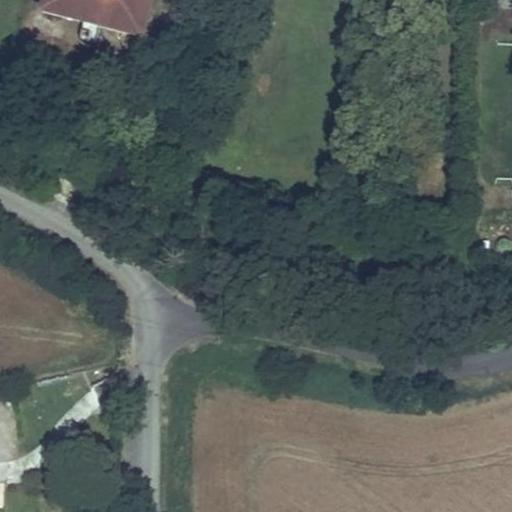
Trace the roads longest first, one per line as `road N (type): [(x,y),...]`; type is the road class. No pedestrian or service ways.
road 1 (residential): [(511,355),(471,365),(394,359),(262,324),(156,323)]
road 2 (unclassified): [(156,323),(131,278),(0,191)]
road 3 (residential): [(156,323),(145,384),(144,511)]
